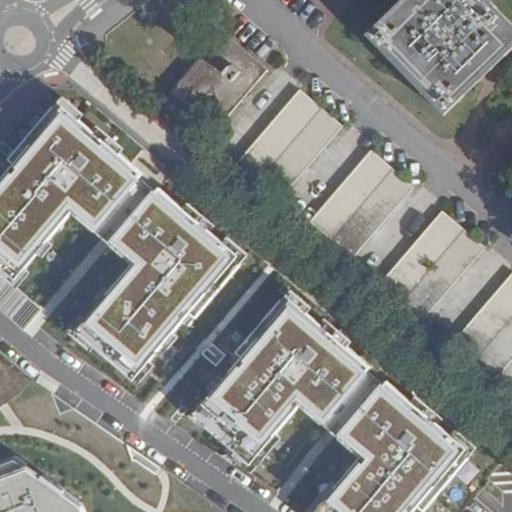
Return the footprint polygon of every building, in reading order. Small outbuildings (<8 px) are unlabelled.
[(511,44),(511,30),(482,0),(408,0),(372,36),(445,110),(511,44)] [(215,133),(267,71),(222,33),(163,104),(173,111),(181,103),(215,133)] [(320,110),(300,93),(239,164),(260,181),(281,200),(342,128),(320,110)] [(134,374),(234,251),(61,109),(0,183),(0,264),(15,277),(69,212),(126,259),(73,324),(134,374)] [(392,170),(371,153),(311,224),(331,241),(353,260),(413,188),(392,170)] [(463,232),(443,214),(382,284),(402,302),(463,232)] [(464,233),(405,304),(424,321),(484,250),(464,233)] [(0,308),(22,329),(37,313),(0,277),(0,308)] [(511,277),(453,345),(474,363),(511,317),(511,277)] [(423,511),(476,449),(287,294),(186,417),(246,465),(296,405),(358,456),(311,511),(423,511)] [(511,320),(475,364),(496,382),(511,362),(511,320)] [(30,380),(0,358),(0,405),(12,398),(30,380)] [(0,464),(0,511),(85,511),(83,506),(12,460),(0,464)]
